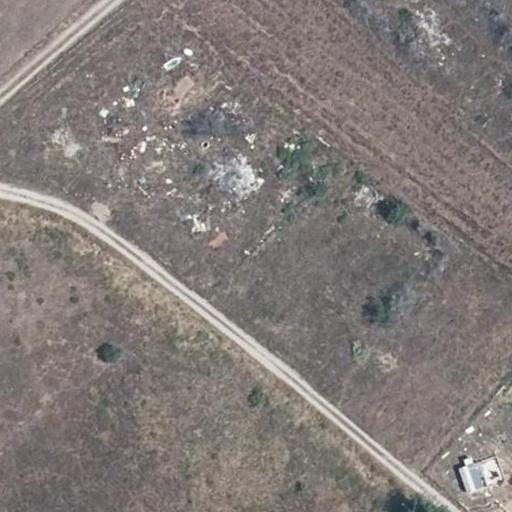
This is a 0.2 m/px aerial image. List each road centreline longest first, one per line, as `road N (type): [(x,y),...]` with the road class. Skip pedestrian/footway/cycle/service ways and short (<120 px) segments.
road 1 (track): [(0,182),(105,233),(465,511)]
road 2 (track): [(0,97),(110,0)]
